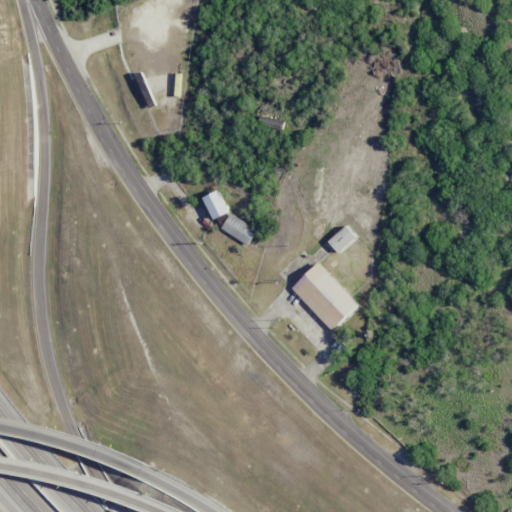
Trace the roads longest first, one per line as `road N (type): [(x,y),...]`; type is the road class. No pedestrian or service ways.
road 1 (secondary): [(445,511),(300,395),(197,275),(85,102),(40,0)]
road 2 (motorway): [(128,511),(71,391),(57,320),(43,54),(27,0)]
road 3 (motorway): [(165,511),(0,465)]
road 4 (motorway): [(143,470),(0,424)]
road 5 (motorway): [(93,511),(0,409)]
